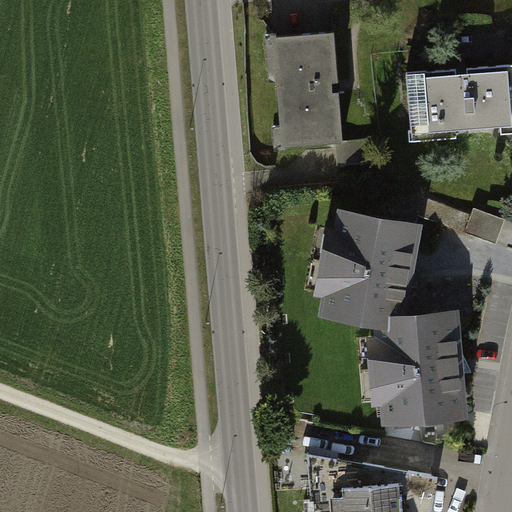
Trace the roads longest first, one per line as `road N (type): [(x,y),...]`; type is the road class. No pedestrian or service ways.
road 1 (tertiary): [(247,511),(206,0)]
road 2 (track): [(244,472),(196,468),(0,396)]
road 3 (unknown): [(285,436),(487,458)]
